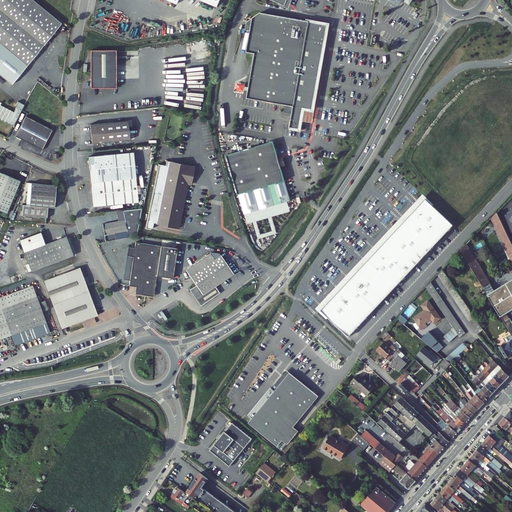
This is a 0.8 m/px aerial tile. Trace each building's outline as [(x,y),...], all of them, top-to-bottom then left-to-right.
[(15,0),(0,18),(0,74),(11,83),(62,23),(32,0),(15,0)] [(0,0),(0,18),(15,0),(0,0)] [(220,0),(171,0),(180,3),(180,0),(189,0),(216,10),(220,0)] [(250,26),(245,49),(253,51),(243,95),(295,106),(290,127),(296,128),(301,108),(309,109),(310,105),(310,101),(312,101),(312,99),(315,83),(315,82),(316,75),(320,57),(321,54),(319,53),(320,49),(321,46),(322,46),(327,24),(258,12),(252,16),(250,26)] [(94,89),(119,88),(118,50),(93,51),(94,89)] [(0,116),(15,125),(24,108),(19,105),(16,111),(2,104),(0,102),(0,116)] [(54,129),(27,116),(17,136),(43,149),(54,129)] [(91,147),(95,147),(129,144),(127,126),(93,128),(89,129),(91,147)] [(290,165),(288,156),(285,157),(282,158),(278,141),(231,155),(250,224),(256,222),(260,238),(280,233),(275,216),(294,211),(291,202),(294,201),(285,167),(287,166),(290,165)] [(134,156),(91,160),(87,160),(88,173),(96,173),(96,177),(135,174),(134,156)] [(163,165),(160,178),(187,184),(188,178),(197,180),(197,177),(199,169),(171,162),(170,167),(163,165)] [(0,208),(9,212),(23,179),(0,169),(0,208)] [(135,180),(135,174),(96,177),(96,184),(135,180)] [(182,230),(192,186),(195,187),(196,182),(197,180),(188,178),(187,184),(160,178),(148,230),(153,231),(155,224),(182,230)] [(91,209),(137,206),(135,180),(96,184),(89,185),(91,209)] [(57,208),(60,186),(35,182),(31,205),(25,204),(24,216),(50,219),(51,208),(57,208)] [(317,308),(349,338),(453,227),(422,197),(417,202),(409,211),(388,233),(374,248),(367,256),(337,287),(332,293),(329,296),(317,308)] [(144,210),(124,212),(125,222),(127,234),(128,240),(137,239),(144,210)] [(502,317),(511,311),(511,242),(499,214),(494,220),(511,260),(511,282),(495,292),(469,246),(463,251),(502,317)] [(490,220),(478,233),(485,240),(494,230),(492,228),(495,225),(490,220)] [(103,226),(105,237),(127,234),(125,222),(103,226)] [(32,270),(75,255),(68,235),(46,243),(42,231),(21,238),(32,270)] [(159,299),(161,279),(162,276),(179,278),(181,247),(138,244),(138,253),(137,261),(134,290),(141,291),(141,298),(159,299)] [(220,257),(216,250),(190,267),(200,282),(193,287),(203,303),(223,291),(219,285),(238,272),(225,254),(220,257)] [(99,315),(82,267),(46,280),(63,328),(99,315)] [(484,331),(444,271),(440,276),(479,334),(484,331)] [(51,331),(34,284),(0,296),(0,338),(12,334),(16,344),(51,331)] [(433,284),(428,289),(455,329),(445,337),(451,343),(460,335),(461,338),(467,334),(433,284)] [(438,325),(445,321),(433,303),(426,307),(429,312),(418,320),(421,324),(418,326),(421,332),(424,329),(426,332),(432,328),(430,325),(435,321),(438,325)] [(504,338),(506,343),(499,347),(506,358),(511,355),(510,354),(511,352),(511,334),(504,338)] [(429,337),(429,338),(425,342),(438,354),(445,348),(440,342),(437,344),(429,337)] [(391,349),(386,344),(378,352),(381,354),(382,354),(390,361),(394,356),(392,354),(396,349),(393,346),(391,349)] [(468,349),(464,344),(446,360),(451,365),(468,349)] [(401,355),(398,352),(394,356),(390,361),(398,369),(397,369),(400,372),(408,364),(400,356),(401,355)] [(451,365),(446,360),(440,367),(444,371),(451,365)] [(489,365),(505,382),(510,377),(493,361),(489,365)] [(485,369),(491,375),(494,378),(502,386),(505,382),(489,365),(485,369)] [(482,373),(487,378),(491,375),(485,369),(482,373)] [(297,426),(321,396),(294,373),(290,370),(278,384),(281,387),(252,422),(277,443),(285,450),(302,430),(297,426)] [(412,376),(407,371),(397,382),(411,395),(416,395),(417,393),(415,391),(421,384),(419,382),(417,385),(410,378),(412,376)] [(477,378),(483,383),(486,386),(494,394),(498,390),(490,382),(487,378),(482,373),(477,378)] [(419,382),(412,376),(410,378),(417,385),(419,382)] [(365,382),(360,377),(353,383),(370,398),(377,390),(366,381),(365,382)] [(479,387),(483,383),(477,378),(473,382),(479,387)] [(502,386),(494,378),(490,382),(498,390),(502,386)] [(494,394),(486,386),(482,391),(490,398),(494,394)] [(490,398),(482,391),(480,388),(474,394),(476,396),(485,404),(490,398)] [(475,397),(470,392),(467,394),(482,407),(485,404),(476,396),(475,397)] [(465,396),(471,401),(469,403),(479,411),(482,407),(467,394),(465,396)] [(362,402),(355,396),(351,401),(358,407),(362,402)] [(418,425),(429,435),(431,437),(433,436),(434,434),(436,432),(438,430),(401,396),(395,402),(395,403),(394,404),(395,405),(378,424),(401,444),(418,425)] [(448,406),(466,425),(472,419),(460,409),(459,409),(455,405),(452,402),(448,406)] [(463,402),(462,403),(463,405),(474,416),(479,411),(469,403),(467,406),(463,402)] [(460,407),(457,403),(455,405),(459,409),(460,409),(472,419),(474,416),(463,405),(460,407)] [(462,430),(466,425),(448,406),(443,410),(462,430)] [(439,415),(446,421),(450,426),(459,434),(462,430),(443,410),(440,412),(435,407),(433,409),(439,415)] [(446,421),(439,415),(435,420),(455,439),(459,434),(450,426),(449,427),(444,422),(446,421)] [(511,423),(504,417),(499,424),(507,430),(510,427),(511,428),(511,423)] [(226,430),(210,451),(230,466),(252,438),(232,422),(226,430)] [(371,444),(377,449),(381,444),(366,431),(362,436),(371,444)] [(498,435),(493,431),(485,441),(506,459),(511,453),(506,448),(503,452),(500,449),(507,442),(498,435)] [(433,436),(433,437),(436,440),(446,449),(451,443),(441,433),(437,437),(434,434),(433,436)] [(365,451),(371,444),(362,436),(360,435),(354,441),(365,451)] [(343,442),(342,443),(332,437),(324,449),(343,460),(350,447),(343,442)] [(434,443),(435,444),(433,447),(441,455),(446,449),(436,440),(434,443)] [(506,459),(485,441),(481,446),(488,452),(490,450),(509,466),(511,463),(506,459)] [(397,458),(381,444),(377,449),(386,458),(387,457),(397,466),(398,465),(417,482),(429,468),(420,461),(416,466),(410,472),(405,469),(399,463),(403,460),(399,456),(397,458)] [(424,454),(425,455),(423,457),(432,465),(441,455),(433,447),(431,446),(424,454)] [(488,452),(481,446),(477,451),(490,461),(499,469),(501,466),(490,456),(491,454),(488,452)] [(490,461),(477,451),(473,456),(480,462),(482,459),(487,464),(490,461)] [(480,462),(473,456),(469,460),(485,474),(489,477),(491,475),(487,472),(478,464),(480,462)] [(402,482),(411,490),(417,482),(398,465),(397,466),(387,457),(382,464),(392,473),(395,469),(405,478),(402,482)] [(432,465),(423,457),(420,461),(429,468),(432,465)] [(485,474),(469,460),(464,465),(472,472),(479,478),(481,476),(482,477),(485,474)] [(416,466),(412,462),(405,469),(410,472),(416,466)] [(487,472),(489,469),(480,462),(478,464),(487,472)] [(275,472),(264,464),(256,474),(267,482),(275,472)] [(472,472),(464,465),(460,470),(476,484),(478,482),(469,474),(472,472)] [(476,484),(460,470),(456,475),(472,488),(473,487),(474,486),(480,491),(482,489),(476,484)] [(277,474),(275,472),(267,482),(268,483),(269,484),(277,474)] [(200,473),(187,492),(189,493),(191,495),(196,498),(198,495),(203,488),(209,480),(200,473)] [(472,488),(456,475),(452,480),(474,498),(476,496),(470,491),(471,489),(472,488)] [(474,498),(452,480),(448,485),(459,494),(460,492),(471,501),(474,498)] [(459,494),(448,485),(444,490),(460,503),(466,508),(467,506),(457,496),(459,494)] [(486,492),(482,489),(480,491),(474,486),(473,487),(483,495),(486,492)] [(378,487),(363,505),(370,511),(390,511),(398,504),(378,487)] [(185,503),(183,501),(188,494),(179,488),(174,495),(180,499),(183,501),(185,503)] [(221,511),(236,511),(203,488),(198,495),(221,511)] [(284,489),(281,492),(289,497),(291,494),(284,489)] [(474,498),(479,503),(482,498),(471,489),(470,491),(476,496),(474,498)] [(460,503),(444,490),(440,495),(447,501),(450,503),(451,501),(457,506),(460,503)] [(189,493),(188,494),(183,501),(185,503),(186,503),(191,495),(189,493)] [(180,499),(174,495),(172,498),(183,506),(185,503),(183,501),(180,499)] [(447,501),(440,495),(436,500),(450,511),(452,511),(454,510),(445,503),(447,501)] [(450,511),(436,500),(430,507),(435,511),(437,511),(441,508),(445,511),(450,511)]
